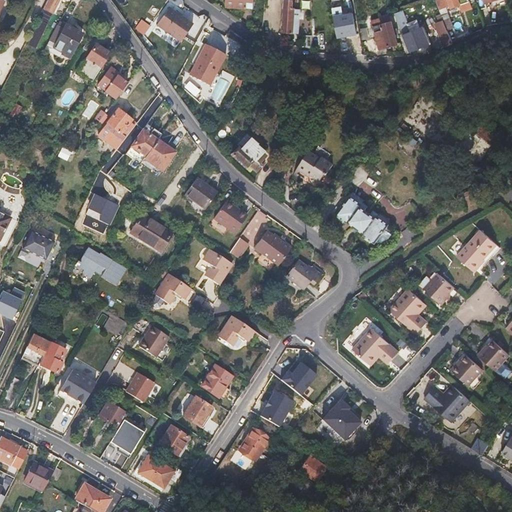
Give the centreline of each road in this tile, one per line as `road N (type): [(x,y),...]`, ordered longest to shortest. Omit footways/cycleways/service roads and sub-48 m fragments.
road 1 (residential): [(101,0),(211,152),(346,265),(340,294),(305,330)]
road 2 (residential): [(511,25),(427,65),(365,68),(274,54),(194,0)]
road 3 (residential): [(173,511),(288,336),(305,330)]
road 4 (residential): [(162,511),(0,421)]
road 5 (track): [(349,274),(510,190)]
road 6 (residential): [(381,404),(479,301),(505,302)]
road 7 (residential): [(381,404),(511,485)]
